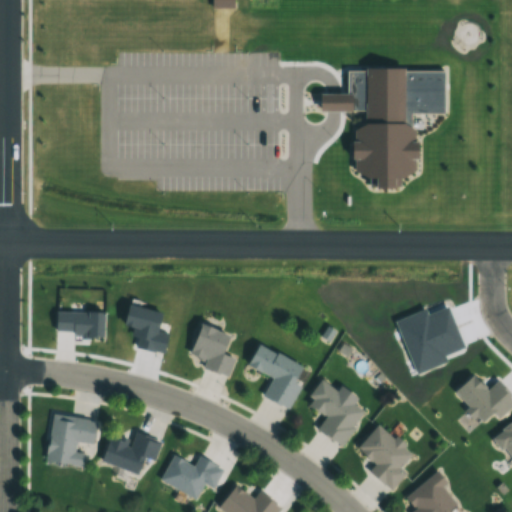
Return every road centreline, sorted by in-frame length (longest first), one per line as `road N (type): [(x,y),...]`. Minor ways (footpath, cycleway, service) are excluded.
road 1 (secondary): [(0,242),(511,246)]
road 2 (residential): [(8,368),(92,377),(185,401),(265,443),(352,511)]
road 3 (residential): [(8,242),(6,511)]
